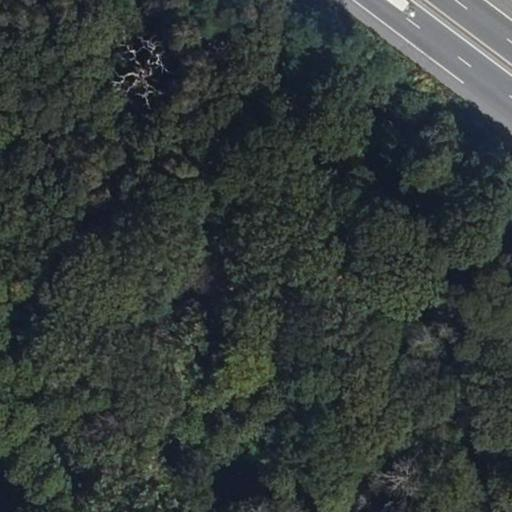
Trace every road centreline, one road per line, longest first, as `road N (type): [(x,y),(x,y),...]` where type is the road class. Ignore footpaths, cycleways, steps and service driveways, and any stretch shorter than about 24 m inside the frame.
road 1 (unknown): [(0,211),(110,258),(511,327)]
road 2 (unknown): [(294,106),(201,275),(96,511)]
road 3 (motorway): [(376,0),(511,102)]
